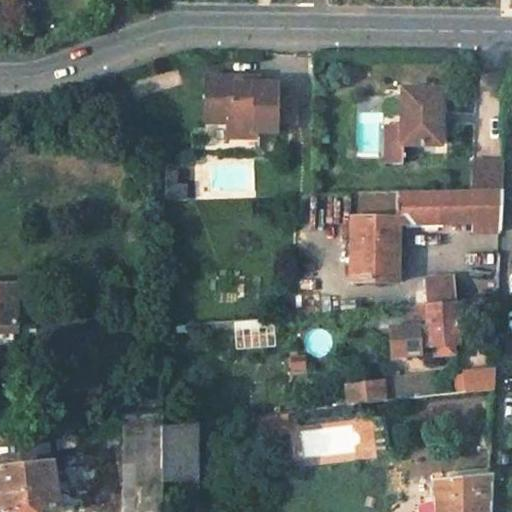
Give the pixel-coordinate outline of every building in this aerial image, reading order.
[(235,75),(205,75),(205,121),(228,120),(241,133),(255,134),(255,129),(276,129),(276,82),(235,82),(235,75)] [(439,84),(402,85),(402,121),(386,120),(386,158),(402,158),(402,140),(440,139),(439,84)] [(241,133),(228,120),(227,134),(241,133)] [(399,226),(474,223),(474,231),(501,231),(503,191),(401,193),(399,226)] [(353,195),(350,283),(396,283),(399,226),(401,193),(353,195)] [(425,281),(427,305),(456,303),(455,278),(425,281)] [(0,284),(0,326),(11,326),(15,326),(12,284),(0,284)] [(456,303),(427,305),(406,307),(407,326),(390,327),(392,356),(422,354),(421,325),(428,326),(428,324),(429,348),(459,346),(458,339),(456,303)] [(0,326),(0,344),(11,344),(11,326),(0,326)] [(464,378),(463,391),(493,388),(494,375),(464,378)] [(341,387),(343,406),(380,401),(378,383),(341,387)] [(124,416),(122,511),(156,511),(157,490),(158,481),(158,428),(159,413),(124,416)] [(158,428),(158,481),(194,479),(195,423),(158,428)] [(0,473),(0,511),(54,511),(51,430),(25,430),(26,472),(0,473)] [(431,480),(428,511),(487,511),(489,473),(431,480)]
